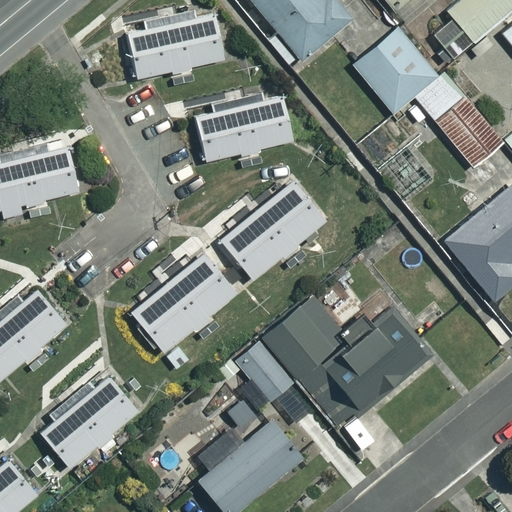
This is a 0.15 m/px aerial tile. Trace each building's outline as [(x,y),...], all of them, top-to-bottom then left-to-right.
[(249,0),(296,56),(346,15),(334,0),(249,0)] [(384,0),(401,19),(424,0),(384,0)] [(511,2),(511,0),(451,0),(443,7),(470,39),(511,2)] [(216,57),(207,12),(122,29),(131,74),(216,57)] [(469,37),(446,13),(426,33),(448,56),(469,37)] [(511,15),(496,29),(511,47),(511,15)] [(434,72),(392,23),(348,60),(389,110),(434,72)] [(446,71),(414,96),(469,165),(501,140),(446,71)] [(286,137),(275,92),(189,112),(200,157),(286,137)] [(511,129),(503,138),(511,147),(511,129)] [(72,188),(59,139),(0,154),(0,214),(18,210),(16,203),(72,188)] [(319,218),(288,178),(215,235),(246,275),(319,218)] [(511,253),(511,181),(509,178),(439,237),(489,296),(511,276),(511,267),(505,259),(511,253)] [(231,292),(197,247),(171,267),(173,270),(126,307),(157,348),(231,292)] [(0,372),(63,321),(34,285),(0,312),(0,372)] [(296,302),(255,335),(291,380),(329,429),(421,354),(381,305),(331,345),(296,302)] [(255,335),(228,357),(264,401),(291,380),(255,335)] [(134,407),(105,371),(35,428),(64,464),(134,407)] [(224,511),(298,453),(268,415),(193,475),(222,511),(224,511)] [(0,511),(6,511),(31,492),(2,456),(0,457),(0,511)]
